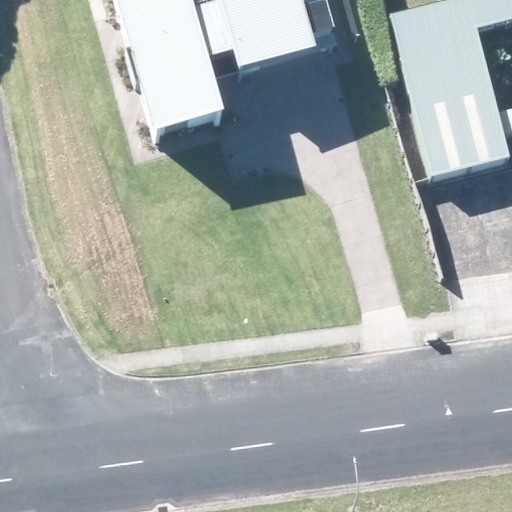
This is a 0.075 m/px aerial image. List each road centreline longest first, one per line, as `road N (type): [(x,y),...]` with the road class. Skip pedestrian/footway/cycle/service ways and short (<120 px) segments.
road 1 (tertiary): [(511,407),(44,475)]
road 2 (residential): [(44,475),(0,260)]
